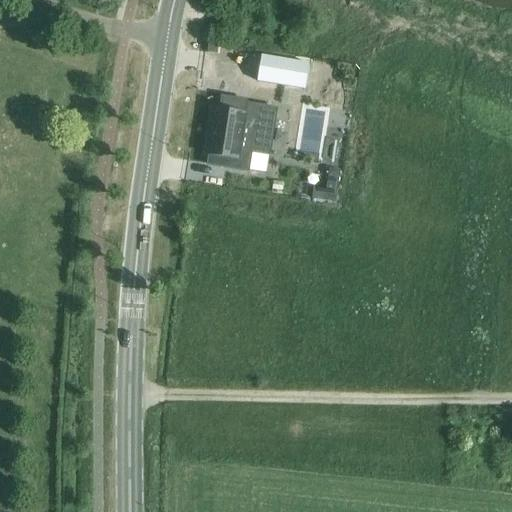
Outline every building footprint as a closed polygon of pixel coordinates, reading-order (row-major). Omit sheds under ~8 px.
[(209,45),(208,53),(217,54),(218,47),(209,45)] [(262,57),(257,82),(304,90),(309,65),(262,57)] [(247,171),(250,151),(270,154),(277,110),(252,106),(222,102),(221,112),(213,110),(206,155),(210,155),(208,165),(247,171)] [(301,145),(319,149),(326,111),(309,108),(301,145)] [(334,202),(339,172),(330,170),(326,190),(313,188),(312,198),(334,202)]
